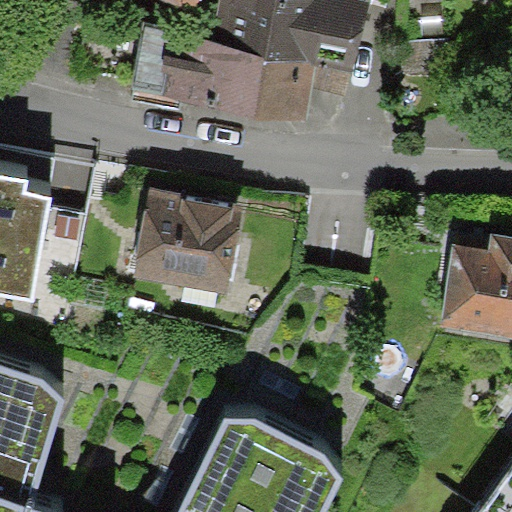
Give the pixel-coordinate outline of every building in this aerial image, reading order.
[(220,0),(217,21),(320,39),(340,43),(347,0),(220,0)] [(136,73),(146,17),(86,7),(76,62),(136,73)] [(308,105),(320,39),(217,21),(147,9),(146,17),(136,73),(136,75),(308,105)] [(52,152),(0,144),(0,267),(35,272),(52,152)] [(247,190),(152,173),(136,263),(231,280),(247,190)] [(488,231),(452,225),(444,319),(511,326),(511,215),(491,214),(488,231)] [(260,259),(232,297),(261,318),(289,280),(260,259)] [(0,511),(316,511),(354,436),(232,376),(165,511),(149,511),(145,510),(144,511),(118,511),(120,509),(90,498),(84,511),(58,511),(67,480),(36,471),(65,369),(67,361),(0,343),(0,511)] [(511,511),(511,449),(466,511),(511,511)]
